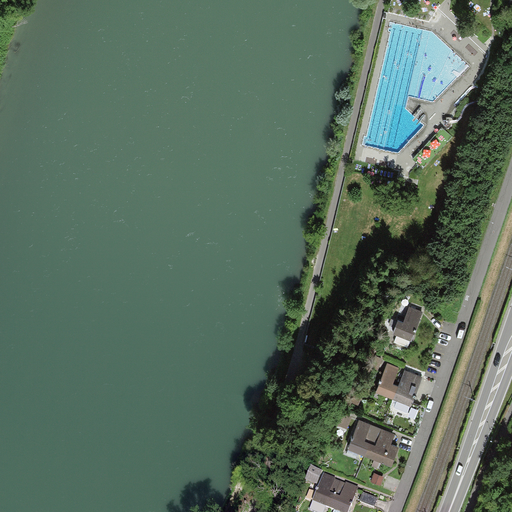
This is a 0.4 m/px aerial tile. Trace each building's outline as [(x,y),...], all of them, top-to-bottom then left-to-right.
[(442,127),(413,156),(423,167),(452,137),(442,127)] [(410,337),(422,308),(411,304),(404,320),(398,317),(393,330),(410,337)] [(394,396),(399,383),(392,381),(398,366),(388,362),(376,389),(394,396)] [(399,383),(394,396),(411,403),(422,374),(405,367),(399,383)] [(352,415),(339,409),(333,422),(347,428),(352,415)] [(371,423),(360,419),(349,445),(391,462),(399,444),(391,441),(394,432),(381,427),(376,442),(365,437),(371,423)] [(323,470),(312,465),(306,479),(316,484),(323,470)] [(384,475),(375,472),(371,480),(381,484),(384,475)] [(336,478),(324,473),(313,501),(342,511),(348,511),(359,487),(346,482),(346,483),(335,479),(336,478)] [(364,492),(360,502),(375,507),(378,498),(364,492)]
